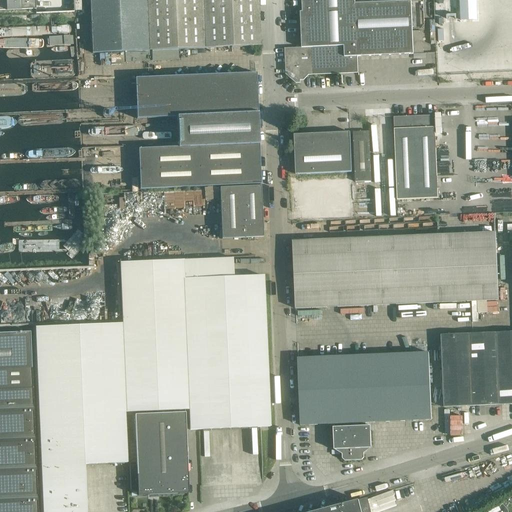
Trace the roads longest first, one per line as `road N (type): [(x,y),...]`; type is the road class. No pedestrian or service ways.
road 1 (unclassified): [(288,503),(275,102)]
road 2 (unclassified): [(275,102),(511,92)]
road 3 (unclassified): [(288,503),(511,436)]
